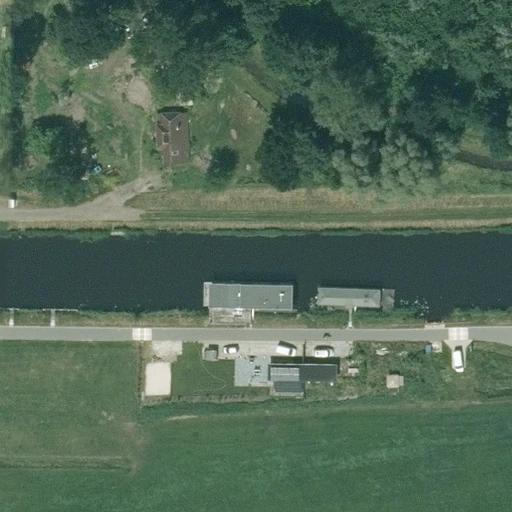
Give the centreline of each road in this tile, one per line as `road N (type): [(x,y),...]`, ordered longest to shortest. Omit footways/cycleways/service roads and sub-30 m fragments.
road 1 (unclassified): [(0,332),(511,332)]
road 2 (track): [(209,0),(313,91),(511,144)]
